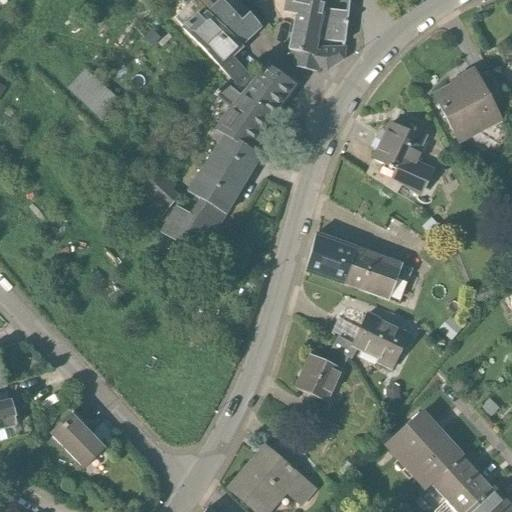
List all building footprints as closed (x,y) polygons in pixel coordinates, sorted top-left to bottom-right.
[(244,36),(206,0),(189,0),(175,14),(238,76),(249,58),(235,45),(244,36)] [(244,0),(206,0),(244,36),(261,19),(244,0)] [(279,0),(277,9),(294,13),(319,18),(323,0),(279,0)] [(310,54),(319,18),(294,13),(286,49),(310,54)] [(294,76),(255,51),(249,58),(238,76),(212,117),(219,121),(251,140),(294,76)] [(70,88),(102,117),(122,96),(90,66),(70,88)] [(464,73),(421,96),(447,146),(490,123),(464,73)] [(0,103),(0,104),(9,84),(0,79),(0,103)] [(227,202),(260,145),(251,140),(219,121),(186,178),(197,184),(227,202)] [(417,148),(383,131),(363,172),(378,180),(372,191),(411,210),(426,179),(407,170),(417,148)] [(227,202),(197,184),(165,237),(195,255),(227,202)] [(395,259),(311,233),(300,271),(383,296),(395,259)] [(403,314),(360,301),(349,339),(391,352),(403,314)] [(338,354),(302,342),(291,376),(327,388),(338,354)] [(383,421),(404,443),(435,414),(415,392),(383,421)] [(0,424),(13,421),(5,394),(0,395),(0,424)] [(82,458),(107,435),(70,396),(45,419),(82,458)] [(456,436),(435,414),(404,443),(424,465),(432,458),(456,436)] [(265,430),(227,470),(262,503),(284,479),(299,493),(314,476),(265,430)] [(432,458),(453,481),(477,458),(456,436),(432,458)] [(498,481),(477,458),(453,481),(474,503),(485,492),(498,481)] [(237,511),(215,492),(196,511),(237,511)] [(502,511),(503,511),(485,492),(474,503),(464,511),(502,511)] [(35,511),(19,502),(12,511),(35,511)]
